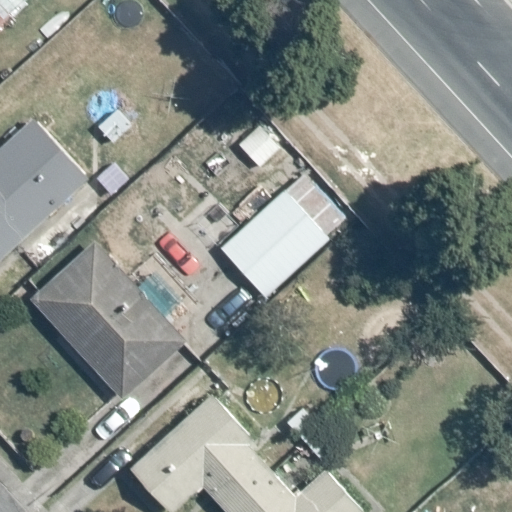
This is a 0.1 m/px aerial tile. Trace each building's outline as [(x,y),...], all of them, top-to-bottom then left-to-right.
[(0,0),(0,27),(34,0),(0,0)] [(19,98),(0,114),(0,258),(91,178),(19,98)] [(261,115),(234,142),(260,167),(286,141),(261,115)] [(347,218),(301,169),(221,244),(268,294),(347,218)] [(229,214),(208,190),(177,216),(197,241),(229,214)] [(191,339),(101,238),(35,296),(124,398),(191,339)] [(259,433),(215,384),(129,461),(174,511),(205,483),(231,511),(371,511),(282,413),(259,433)]
